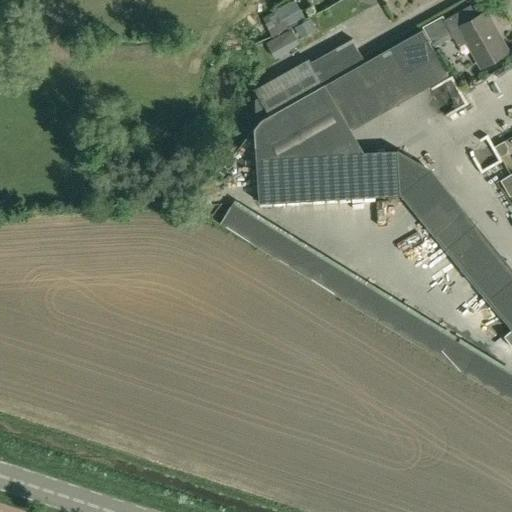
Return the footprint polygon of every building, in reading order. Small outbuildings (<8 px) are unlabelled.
[(265,17),(271,29),(274,36),(305,18),(295,0),(265,17)] [(481,68),(508,53),(486,13),(477,18),(470,6),(444,20),(451,33),(458,47),(467,42),(481,68)] [(364,60),(323,83),(349,128),(442,75),(448,72),(434,48),(422,26),(416,30),(364,60)] [(291,29),(266,43),(275,59),(300,45),(291,29)] [(352,39),(311,62),(323,83),(364,60),(352,39)] [(442,112),(460,103),(449,83),(432,92),(442,112)] [(505,195),(511,191),(511,173),(511,171),(496,179),(505,195)] [(215,223),(260,247),(271,226),(226,202),(215,223)] [(511,267),(470,216),(439,242),(511,329),(504,336),(511,345),(511,267)]
